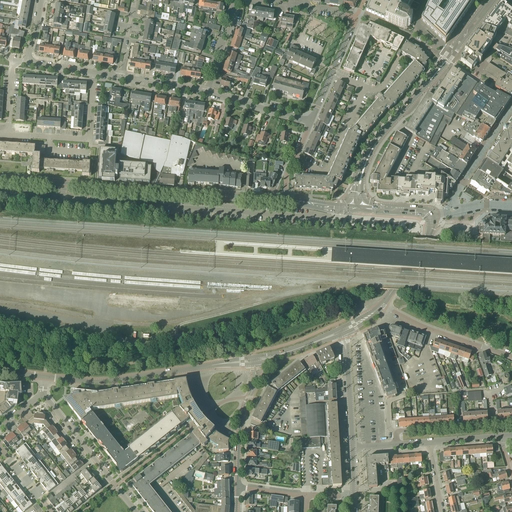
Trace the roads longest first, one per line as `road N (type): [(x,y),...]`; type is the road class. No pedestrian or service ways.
road 1 (residential): [(366,317),(353,302),(329,299),(142,345),(74,321),(0,308)]
road 2 (unclassified): [(285,200),(0,180)]
road 3 (tertiary): [(380,138),(491,0)]
road 4 (tertiary): [(40,376),(106,381),(214,365)]
road 5 (residential): [(136,511),(40,395)]
road 6 (residential): [(511,357),(382,306)]
road 7 (residential): [(391,445),(390,431),(499,421)]
road 8 (residential): [(363,87),(329,165),(294,160)]
